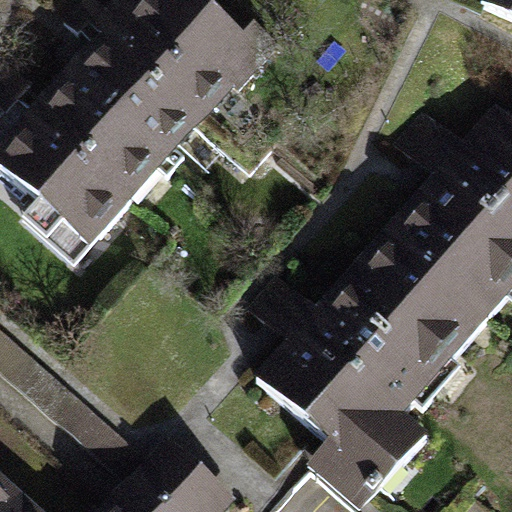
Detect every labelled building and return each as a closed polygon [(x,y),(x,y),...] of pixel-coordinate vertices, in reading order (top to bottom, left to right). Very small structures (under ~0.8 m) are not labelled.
[(0,109),(21,128),(0,150),(0,162),(92,244),(266,48),(211,0),(118,0),(108,11),(96,0),(86,0),(66,22),(91,44),(43,98),(10,69),(0,79),(0,109)] [(511,0),(478,0),(511,12),(511,0)] [(435,179),(384,238),(486,327),(511,296),(511,125),(497,112),(464,151),(423,116),(397,146),(435,179)] [(281,276),(255,306),(294,341),(261,379),(334,443),(320,460),(311,470),(360,511),(362,511),(368,505),(432,432),(409,412),(486,327),(384,238),(320,310),(281,276)] [(0,369),(124,483),(98,511),(224,511),(236,496),(171,436),(150,460),(0,327),(0,369)] [(0,511),(41,511),(0,473),(0,511)]
